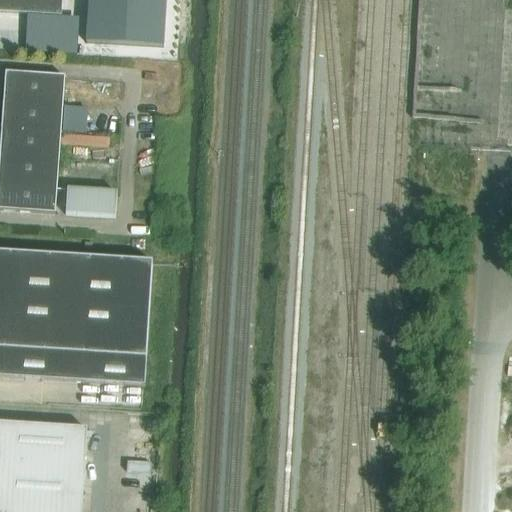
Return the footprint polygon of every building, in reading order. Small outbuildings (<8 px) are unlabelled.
[(0,0),(0,14),(62,18),(63,0),(0,0)] [(5,90),(0,89),(0,102),(64,107),(66,79),(6,75),(5,90)] [(0,115),(3,116),(2,130),(62,134),(64,107),(0,102),(0,115)] [(0,144),(0,157),(60,161),(62,134),(2,130),(1,144),(0,144)] [(0,184),(58,188),(60,161),(0,157),(0,184)] [(0,212),(56,216),(58,188),(0,184),(0,212)] [(116,219),(117,194),(68,191),(67,216),(116,219)] [(0,379),(144,389),(146,361),(152,264),(92,261),(0,254),(0,379)] [(88,432),(0,426),(0,466),(85,472),(88,432)] [(0,466),(0,506),(82,511),(85,472),(0,466)]
